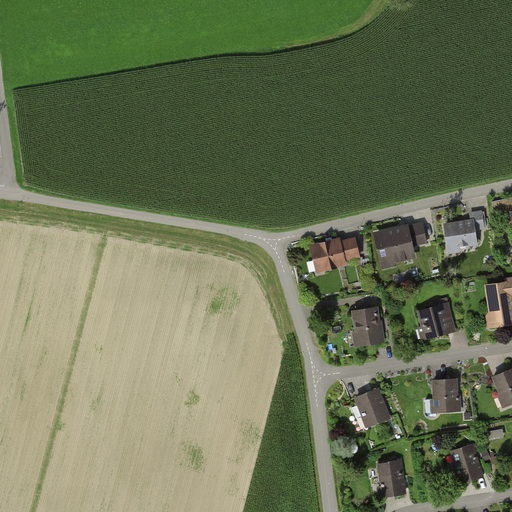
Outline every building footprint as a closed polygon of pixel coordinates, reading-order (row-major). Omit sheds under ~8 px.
[(511,211),(511,220),(511,197),(493,202),(495,213),(511,211)] [(445,225),(449,248),(459,246),(462,249),(466,248),(468,245),(476,243),(474,229),(487,227),(484,211),(471,214),(472,221),(445,225)] [(422,224),(378,234),(384,258),(392,256),(393,261),(414,257),(412,246),(427,243),(422,224)] [(313,247),(318,270),(344,264),(343,259),(358,255),(355,240),(340,243),(339,241),(313,247)] [(508,282),(487,286),(491,311),(488,316),(490,328),(501,326),(505,321),(511,319),(511,304),(510,295),(511,294),(511,279),(507,280),(508,282)] [(441,305),(420,311),(424,326),(425,325),(429,338),(449,333),(445,319),(452,317),(447,298),(439,300),(441,305)] [(376,308),(354,311),(358,332),(360,332),(361,343),(383,340),(381,326),(379,326),(376,308)] [(511,368),(493,377),(501,395),(503,395),(507,406),(511,403),(511,368)] [(457,379),(434,380),(435,399),(426,399),(427,412),(460,411),(459,398),(458,397),(457,396),(457,379)] [(378,389),(357,397),(360,404),(353,407),(357,418),(364,415),(368,426),(389,418),(378,389)] [(473,445),(452,451),(459,473),(461,472),(464,481),(482,475),(473,445)] [(401,460),(379,463),(382,486),(385,486),(386,495),(406,492),(401,460)]
